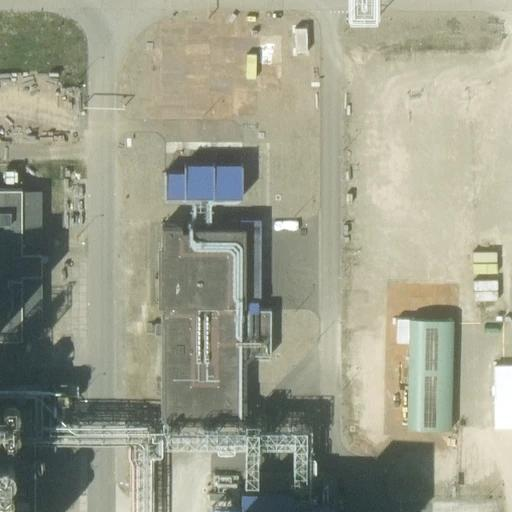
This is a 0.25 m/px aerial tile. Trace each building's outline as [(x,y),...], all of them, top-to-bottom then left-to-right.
[(209,196),(241,197),(242,157),(184,156),(184,165),(166,165),(165,191),(194,192),(193,213),(209,213),(209,196)] [(352,177),(353,421),(511,420),(511,336),(436,336),(435,176),(352,177)] [(22,188),(0,188),(0,338),(22,339),(22,275),(42,275),(42,252),(22,252),(22,188)] [(161,419),(240,419),(240,320),(247,320),(247,354),(271,354),(271,307),(244,307),(244,231),(161,230),(161,419)] [(511,235),(490,235),(489,309),(511,309),(511,235)] [(222,511),(330,511),(330,473),(222,473),(222,511)]
